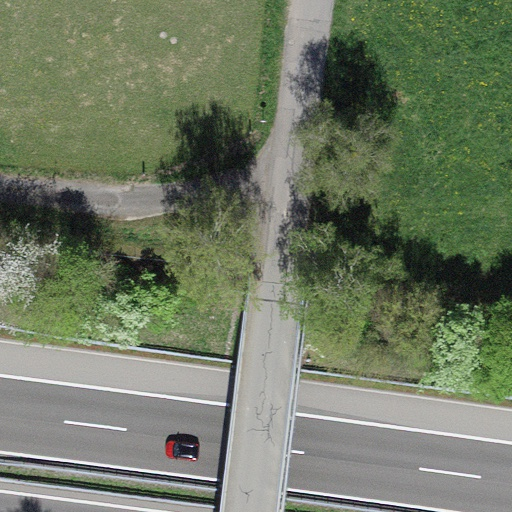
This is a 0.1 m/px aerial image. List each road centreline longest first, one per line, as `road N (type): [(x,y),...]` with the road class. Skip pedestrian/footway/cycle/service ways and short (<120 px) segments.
road 1 (motorway): [(511,482),(0,413)]
road 2 (unclassified): [(250,511),(314,0)]
road 3 (track): [(290,170),(159,198),(0,188)]
